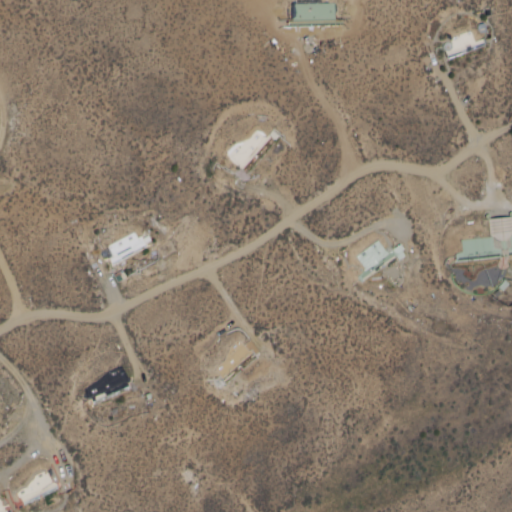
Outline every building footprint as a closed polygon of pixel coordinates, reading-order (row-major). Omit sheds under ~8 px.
[(292,4),(293,24),(336,23),(335,2),(292,4)] [(446,61),(443,51),(441,49),(441,46),(443,44),(441,35),(444,29),(450,21),(458,17),(468,16),(476,19),(484,27),(485,32),(484,37),(481,41),(483,47),(446,61)] [(237,179),(272,140),(259,128),(252,130),(225,152),(223,166),(237,179)] [(452,256),(452,264),(499,259),(498,251),(495,251),(494,237),(490,234),(482,230),(465,232),(458,236),(454,241),(454,255),(452,256)] [(110,268),(147,250),(140,237),(136,239),(132,231),(105,245),(111,257),(106,259),(110,268)] [(399,247),(400,250),(400,255),(360,284),(346,265),(347,255),(369,239),(383,237),(388,238),(396,247),(399,247)] [(480,271),(487,286),(502,279),(496,264),(480,271)] [(222,383),(254,358),(249,352),(247,353),(238,341),(234,341),(227,347),(223,362),(219,363),(216,365),(214,368),(214,373),(222,383)] [(91,405),(128,390),(125,383),(128,382),(127,377),(122,365),(106,371),(98,381),(87,386),(83,392),(84,396),(85,399),(88,399),(91,405)] [(32,476),(44,472),(53,487),(54,489),(22,508),(20,504),(14,494),(16,489),(26,483),(32,476)]
